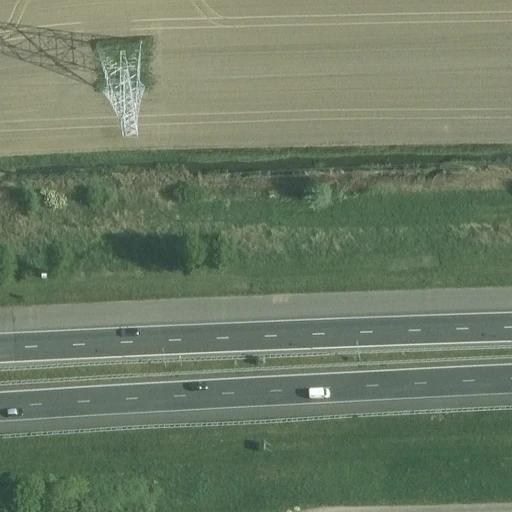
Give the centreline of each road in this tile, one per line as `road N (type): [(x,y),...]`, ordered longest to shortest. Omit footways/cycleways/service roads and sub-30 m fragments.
road 1 (motorway): [(0,411),(511,381)]
road 2 (motorway): [(511,332),(0,354)]
